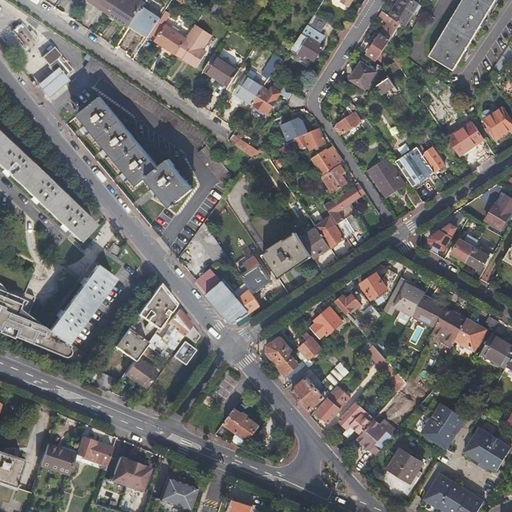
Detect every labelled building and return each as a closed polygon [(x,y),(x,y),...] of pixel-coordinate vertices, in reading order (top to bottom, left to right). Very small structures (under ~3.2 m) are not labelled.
[(94,0),(110,10),(116,0),(94,0)] [(142,7),(144,4),(138,0),(116,0),(110,10),(130,24),(142,7)] [(395,6),(389,15),(400,22),(400,23),(404,26),(418,4),(412,0),(401,0),(397,7),(395,6)] [(462,0),(429,55),(452,70),(494,0),(462,0)] [(148,36),(159,19),(142,7),(130,24),(128,27),(146,39),(148,36)] [(171,14),(165,10),(159,19),(148,36),(197,68),(207,53),(164,24),(171,14)] [(368,53),(368,54),(377,60),(400,23),(400,22),(389,15),(383,11),(379,17),(389,23),(381,35),(380,34),(372,47),(370,46),(366,52),(368,53)] [(315,13),(291,49),(305,58),(306,55),(315,60),(323,47),(310,38),(323,18),(319,16),(315,13)] [(40,56),(58,79),(71,69),(52,45),(40,56)] [(408,59),(397,52),(393,58),(400,68),(408,59)] [(368,54),(366,56),(375,62),(376,62),(377,60),(368,54)] [(208,134),(90,55),(83,66),(199,145),(208,134)] [(238,71),(214,55),(204,70),(229,86),(238,71)] [(273,73),(276,66),(269,62),(265,69),(273,73)] [(351,79),(361,85),(373,66),(370,64),(368,67),(361,62),(351,79)] [(373,66),(361,85),(366,89),(377,73),(372,69),(374,67),(373,66)] [(34,84),(46,97),(67,81),(56,67),(34,84)] [(235,93),(252,104),(263,88),(246,76),(235,93)] [(382,95),(395,86),(390,78),(387,79),(386,77),(382,79),(385,82),(377,87),(382,95)] [(263,88),(252,104),(267,114),(278,98),(281,93),(289,99),(294,92),(293,91),(281,84),(276,80),(270,91),(263,87),(263,88)] [(145,177),(170,207),(191,190),(167,160),(157,167),(99,96),(77,114),(136,185),(145,177)] [(350,102),(347,107),(341,117),(343,120),(338,123),(337,123),(334,128),(338,135),(360,121),(359,120),(365,116),(361,110),(350,102)] [(483,120),(496,138),(511,127),(511,120),(503,107),(483,120)] [(288,141),(307,132),(301,119),(298,117),(281,125),(288,141)] [(368,133),(374,129),(366,118),(364,120),(365,122),(362,124),(368,133)] [(448,139),(460,156),(485,139),(473,122),(448,139)] [(322,136),(318,128),(307,132),(294,138),(288,141),(283,143),(289,152),(291,151),(300,147),(300,149),(309,145),(311,150),(325,144),(322,136)] [(368,133),(361,138),(365,144),(378,135),(374,129),(368,133)] [(412,137),(415,143),(416,144),(425,138),(421,132),(412,137)] [(247,143),(233,133),(229,140),(242,150),(247,143)] [(0,165),(80,241),(94,226),(86,218),(61,194),(30,164),(0,135),(0,165)] [(393,158),(413,187),(435,172),(423,154),(419,148),(416,144),(415,143),(393,158)] [(220,182),(230,174),(207,146),(197,154),(220,182)] [(344,161),(334,146),(327,150),(326,149),(312,159),(323,175),(340,164),(344,161)] [(419,148),(423,154),(426,158),(436,171),(445,165),(433,148),(427,152),(422,146),(419,148)] [(289,152),(285,147),(280,151),(285,158),(290,155),(289,152)] [(265,151),(260,153),(265,161),(269,158),(265,151)] [(368,170),(386,198),(405,186),(387,158),(368,170)] [(455,167),(462,178),(464,176),(468,174),(461,163),(455,167)] [(340,164),(323,175),(322,176),(332,191),(320,199),(324,205),(330,201),(336,197),(332,192),(348,182),(342,173),(345,171),(340,164)] [(324,205),(337,225),(344,220),(338,212),(361,197),(354,188),(331,203),(330,201),(324,205)] [(407,195),(416,208),(424,203),(415,190),(407,195)] [(486,220),(502,229),(511,211),(511,198),(506,195),(499,207),(496,204),(486,220)] [(216,215),(223,205),(220,200),(212,210),(216,215)] [(204,222),(207,227),(216,215),(212,210),(204,222)] [(354,232),(362,226),(354,214),(346,219),(354,232)] [(337,225),(345,237),(354,232),(346,219),(344,220),(337,225)] [(317,228),(330,248),(343,239),(331,221),(320,229),(318,225),(316,227),(317,228)] [(214,265),(227,257),(207,227),(204,222),(194,235),(214,265)] [(430,242),(444,250),(457,228),(451,224),(430,238),(430,242)] [(310,255),(313,259),(330,248),(317,228),(300,239),(310,255)] [(263,256),(278,277),(310,255),(300,239),(296,234),(263,256)] [(466,262),(474,247),(460,239),(452,253),(466,262)] [(479,279),(487,266),(484,265),(489,256),(474,247),(466,262),(475,267),(477,263),(480,265),(473,275),(479,279)] [(242,276),(253,292),(270,280),(254,257),(238,267),(243,275),(242,276)] [(70,347),(66,343),(113,279),(96,267),(86,281),(61,315),(49,331),(21,312),(19,308),(22,300),(0,291),(0,327),(0,328),(0,332),(14,338),(15,335),(32,341),(32,344),(64,357),(65,357),(68,356),(71,352),(70,348),(70,347)] [(231,323),(234,324),(260,306),(234,268),(230,271),(239,285),(247,292),(237,300),(211,269),(199,278),(210,292),(207,294),(206,295),(224,315),(231,323)] [(360,284),(372,300),(387,289),(389,290),(397,274),(388,269),(382,281),(376,273),(360,284)] [(397,306),(412,316),(424,294),(426,291),(416,286),(409,282),(411,279),(403,275),(384,308),(393,313),(397,306)] [(158,329),(175,305),(166,294),(159,285),(135,318),(137,320),(140,317),(143,318),(149,310),(154,314),(149,316),(146,321),(149,323),(145,327),(150,330),(153,325),(158,329)] [(412,316),(435,328),(446,306),(424,294),(412,316)] [(360,331),(367,339),(369,335),(363,328),(362,326),(349,312),(351,310),(352,312),(361,305),(352,295),(347,299),(343,296),(335,302),(360,331)] [(435,328),(455,339),(456,338),(467,318),(446,306),(435,328)] [(316,323),(310,327),(320,339),(326,334),(327,336),(342,322),(330,307),(314,321),(316,323)] [(373,327),(380,315),(373,307),(364,315),(373,327)] [(161,356),(167,361),(185,336),(192,326),(186,318),(179,310),(168,324),(176,329),(170,337),(172,340),(161,356)] [(489,316),(485,324),(495,328),(498,321),(489,316)] [(467,318),(456,338),(475,349),(486,329),(467,318)] [(135,361),(137,358),(146,346),(148,343),(131,331),(133,328),(130,325),(114,347),(135,361)] [(421,338),(423,327),(416,325),(413,337),(421,338)] [(195,343),(200,336),(192,326),(185,336),(195,343)] [(482,352),(506,367),(507,366),(511,356),(511,344),(493,333),(482,352)] [(146,346),(153,351),(161,341),(153,336),(148,343),(146,346)] [(286,375),(292,383),(303,375),(309,370),(303,363),(298,366),(288,354),(293,350),(282,337),(268,347),(268,353),(286,375)] [(303,363),(309,370),(314,365),(309,360),(322,348),(313,337),(294,352),(303,363)] [(363,348),(367,351),(372,345),(369,341),(363,348)] [(173,357),(185,366),(195,351),(183,343),(173,357)] [(374,365),(380,373),(388,363),(386,361),(372,345),(367,351),(367,352),(376,363),(374,365)] [(147,389),(159,372),(137,358),(135,361),(125,374),(147,389)] [(511,361),(509,367),(507,366),(506,367),(502,375),(511,380),(511,361)] [(345,377),(349,373),(341,363),(336,368),(341,374),(345,377)] [(399,383),(403,387),(406,383),(389,365),(385,368),(399,383)] [(331,373),(340,383),(344,378),(335,368),(331,373)] [(88,383),(112,393),(120,382),(97,371),(88,383)] [(326,378),(335,387),(339,382),(330,374),(326,378)] [(432,380),(438,384),(443,387),(446,381),(435,374),(432,380)] [(324,398),(326,399),(327,398),(331,394),(328,391),(326,394),(324,392),(321,394),(307,378),(292,391),(301,401),(309,411),(324,398)] [(321,382),(330,391),(334,388),(325,379),(321,382)] [(392,390),(396,394),(403,387),(399,383),(392,390)] [(331,394),(327,398),(328,400),(317,412),(329,423),(350,398),(337,387),(331,394)] [(361,434),(374,419),(355,402),(339,420),(348,428),(351,424),(361,434)] [(466,418),(442,403),(432,418),(431,418),(421,434),(446,449),(452,441),(453,442),(463,427),(461,426),(466,418)] [(227,419),(224,424),(248,442),(260,427),(248,418),(249,417),(244,413),(243,415),(235,409),(234,410),(232,413),(227,419)] [(376,454),(397,430),(384,419),(379,424),(374,419),(361,434),(357,438),(376,454)] [(511,447),(480,428),(464,452),(473,457),(470,461),(485,470),(487,466),(496,472),(511,447)] [(91,456),(109,461),(113,447),(81,437),(76,453),(90,458),(91,456)] [(41,465),(69,474),(76,453),(48,445),(41,465)] [(0,511),(2,511),(24,511),(32,493),(14,487),(23,459),(15,456),(14,447),(4,447),(3,453),(0,451),(0,511)] [(387,469),(409,483),(423,462),(400,449),(387,469)] [(112,481),(142,491),(150,468),(120,457),(112,481)] [(440,473),(423,499),(438,508),(438,507),(446,511),(476,511),(484,500),(440,473)] [(159,501),(188,511),(196,489),(186,486),(187,482),(168,476),(159,501)] [(228,511),(250,511),(252,507),(233,500),(228,511)]
